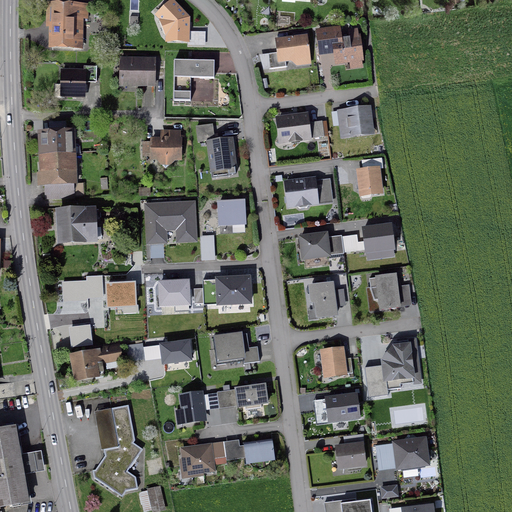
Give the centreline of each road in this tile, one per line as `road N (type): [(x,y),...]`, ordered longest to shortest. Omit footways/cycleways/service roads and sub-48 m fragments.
road 1 (residential): [(198,0),(224,27),(245,85),(300,511)]
road 2 (secondary): [(10,0),(22,226),(71,511)]
